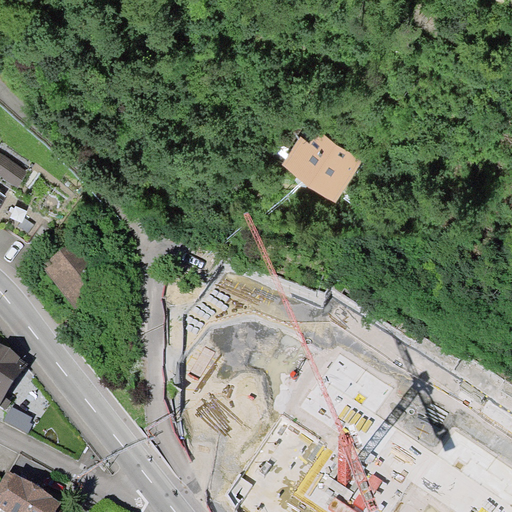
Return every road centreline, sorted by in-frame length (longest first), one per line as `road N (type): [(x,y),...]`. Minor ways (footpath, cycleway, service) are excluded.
road 1 (residential): [(169,506),(144,247),(104,187),(0,86)]
road 2 (tertiary): [(0,291),(169,506)]
